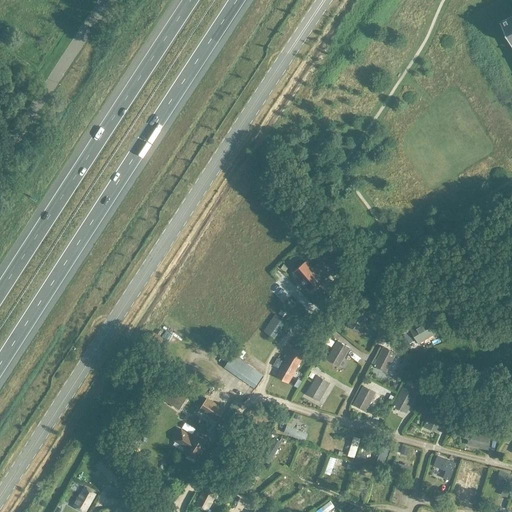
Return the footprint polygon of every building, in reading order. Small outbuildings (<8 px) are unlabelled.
[(511,15),(501,21),(511,43),(511,15)] [(347,271),(337,258),(331,264),(341,276),(347,271)] [(297,263),(292,268),(295,272),(294,273),(295,274),(293,276),(299,283),(301,281),(311,292),(323,281),(322,280),(330,273),(319,262),(313,267),(315,268),(313,270),(305,262),(301,266),(297,263)] [(349,276),(337,287),(343,293),(354,282),(349,276)] [(358,307),(348,325),(357,330),(360,324),(363,326),(370,314),(358,307)] [(275,315),(264,331),(274,338),(285,322),(275,315)] [(427,320),(422,323),(411,330),(419,343),(435,334),(427,320)] [(169,325),(164,329),(169,336),(174,332),(169,325)] [(470,335),(467,327),(456,331),(459,339),(470,335)] [(332,345),(335,340),(328,336),(325,342),(332,345)] [(338,341),(328,359),(336,364),(340,358),(343,360),(350,348),(338,341)] [(384,347),(375,366),(384,370),(387,364),(390,366),(396,353),(384,347)] [(304,356),(292,349),(284,362),(296,369),(304,356)] [(263,375),(239,359),(233,355),(225,367),(255,388),(263,375)] [(284,362),(277,358),(273,366),(280,370),(277,376),(289,383),(296,369),(284,362)] [(475,381),(483,379),(482,371),(474,373),(475,381)] [(318,376),(307,394),(316,399),(320,393),(323,395),(330,383),(318,376)] [(180,409),(186,399),(189,395),(172,384),(163,398),(167,401),(180,409)] [(364,386),(354,405),(363,410),(366,403),(370,405),(376,393),(364,386)] [(404,388),(394,406),(403,411),(406,405),(410,406),(416,394),(404,388)] [(223,409),(199,393),(193,402),(217,418),(223,409)] [(161,400),(141,440),(153,446),(173,406),(161,400)] [(428,409),(426,415),(429,416),(426,423),(435,426),(433,431),(439,433),(446,415),(428,409)] [(182,430),(174,441),(186,448),(184,451),(197,460),(209,442),(195,433),(193,437),(182,430)] [(471,432),(469,441),(476,443),(475,447),(488,450),(492,437),(471,432)] [(264,444),(258,462),(262,463),(264,459),(271,461),(278,440),(267,436),(264,444)] [(300,451),(294,465),(304,469),(310,455),(300,451)] [(335,468),(335,456),(326,455),(325,467),(335,468)] [(105,457),(96,466),(111,480),(120,471),(105,457)] [(465,479),(468,461),(459,460),(455,478),(465,479)] [(255,462),(253,467),(263,472),(265,466),(255,462)] [(253,472),(248,470),(244,479),(248,481),(253,472)] [(507,489),(511,472),(501,470),(497,487),(507,489)] [(270,492),(287,482),(282,474),(265,485),(270,492)] [(396,476),(395,486),(411,487),(412,478),(396,476)] [(176,482),(167,492),(174,497),(183,487),(176,482)] [(206,486),(197,504),(208,510),(218,492),(206,486)] [(85,487),(75,504),(86,511),(96,493),(85,487)] [(284,500),(287,506),(307,497),(305,491),(284,500)] [(318,511),(324,511),(333,505),(327,498),(315,508),(318,511)]
